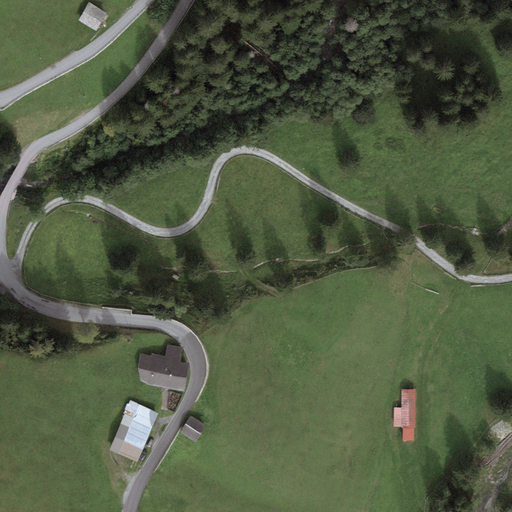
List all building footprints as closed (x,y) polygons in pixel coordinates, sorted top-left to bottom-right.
[(102,15),(87,5),(76,22),(92,32),(102,15)] [(151,356),(140,354),(138,368),(141,381),(148,385),(184,391),(189,364),(181,362),(183,347),(167,345),(165,356),(152,354),(151,356)] [(401,407),(394,407),(394,427),(402,427),(402,428),(403,428),(403,441),(414,441),(414,428),(416,428),(416,389),(401,389),(401,407)] [(132,417),(124,414),(109,450),(139,462),(160,412),(138,403),(132,417)] [(206,425),(190,416),(180,433),(196,442),(206,425)]
